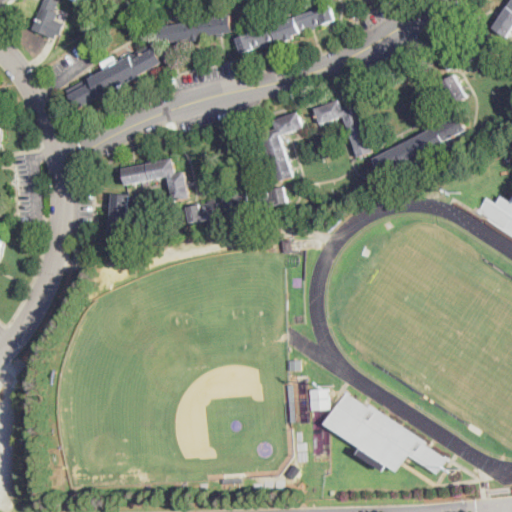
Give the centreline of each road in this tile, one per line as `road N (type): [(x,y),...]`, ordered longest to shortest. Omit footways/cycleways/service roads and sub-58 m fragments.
road 1 (residential): [(60,163),(166,111),(344,59),(434,0)]
road 2 (residential): [(0,351),(44,291),(63,196),(43,107),(0,44)]
road 3 (track): [(55,258),(81,267),(272,233),(329,236)]
